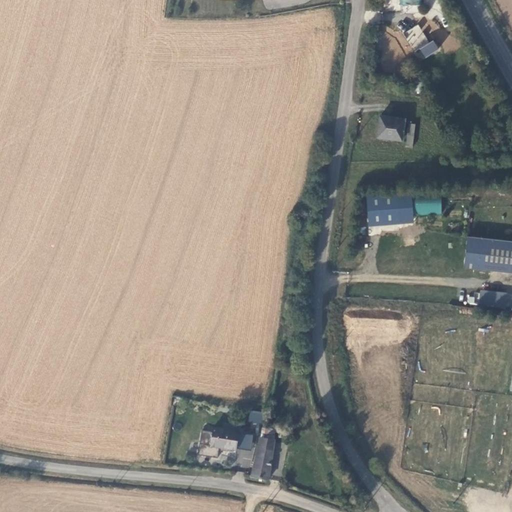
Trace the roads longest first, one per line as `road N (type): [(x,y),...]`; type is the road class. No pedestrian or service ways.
road 1 (unclassified): [(386,511),(328,409),(314,305),(360,0)]
road 2 (unclassified): [(255,487),(0,458)]
